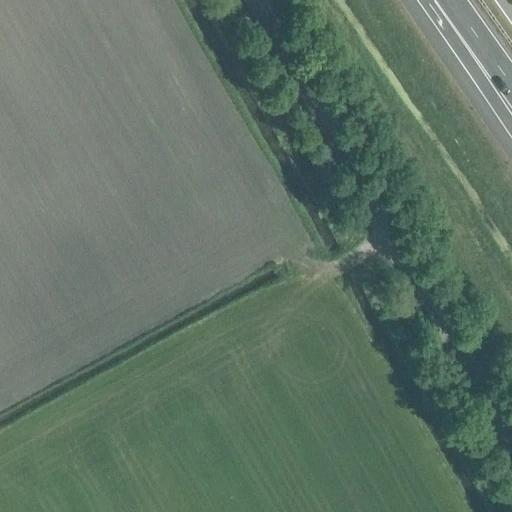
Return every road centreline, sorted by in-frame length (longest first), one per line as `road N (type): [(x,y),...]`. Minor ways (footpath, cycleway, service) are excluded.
road 1 (tertiary): [(511,448),(246,0)]
road 2 (motorway): [(444,0),(466,63),(511,131)]
